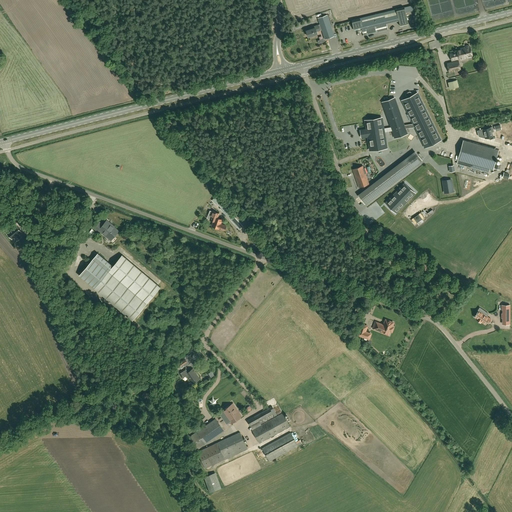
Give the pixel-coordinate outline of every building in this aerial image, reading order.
[(360,31),(362,32),(363,31),(364,35),(388,29),(386,23),(399,20),(400,26),(409,24),(405,7),(352,20),(355,30),(359,29),(360,31)] [(317,31),(320,30),(322,30),(325,39),(334,36),(327,15),(318,18),(320,24),(319,25),(309,28),(310,29),(307,31),(309,37),(317,34),(317,31)] [(472,55),(470,47),(470,46),(469,46),(468,46),(468,45),(467,45),(467,46),(466,46),(465,46),(465,47),(462,48),(461,49),(457,50),(457,52),(450,54),(452,60),(459,58),(460,60),(467,58),(467,57),(472,55)] [(460,70),(458,61),(447,63),(450,72),(460,70)] [(459,88),(458,80),(450,81),(451,88),(459,88)] [(425,147),(440,140),(417,93),(403,100),(414,124),(404,125),(405,128),(415,127),(425,147)] [(382,102),(391,127),(383,129),(381,118),(365,121),(370,150),(386,148),(384,132),(392,130),(395,138),(407,133),(405,128),(404,125),(395,98),(382,102)] [(448,108),(440,110),(440,113),(444,112),(445,118),(448,117),(448,115),(450,114),(448,108)] [(483,129),(485,138),(493,136),(492,132),(494,131),(492,127),(483,129)] [(493,169),(498,148),(463,139),(457,160),(493,169)] [(372,203),(381,200),(420,169),(419,165),(424,161),(423,158),(414,147),(413,148),(405,154),(400,155),(402,158),(403,159),(400,160),(399,157),(399,158),(394,159),(388,164),(390,166),(393,165),(394,168),(387,173),(388,176),(387,177),(387,179),(362,199),(367,205),(370,203),(372,203)] [(363,166),(353,169),(359,187),(369,184),(366,173),(367,173),(365,168),(364,168),(363,166)] [(449,189),(452,188),(451,179),(443,181),(445,193),(450,192),(449,189)] [(402,199),(405,202),(414,193),(405,184),(386,203),(396,212),(404,203),(401,200),(402,199)] [(212,200),(240,230),(247,223),(220,193),(212,200)] [(219,229),(225,231),(226,226),(221,224),(222,220),(217,218),(219,214),(213,211),(213,212),(210,211),(209,215),(211,216),(210,220),(214,221),(212,226),(219,229)] [(102,226),(99,224),(100,222),(95,229),(99,232),(100,231),(111,240),(119,231),(114,227),(114,226),(107,220),(102,226)] [(16,225),(7,232),(12,239),(14,237),(17,240),(21,237),(18,234),(21,232),(16,225)] [(113,266),(98,253),(79,275),(132,320),(160,287),(122,255),(113,266)] [(502,318),(503,318),(510,318),(510,305),(502,305),(502,310),(503,310),(503,313),(502,313),(502,318)] [(482,313),(484,310),(480,308),(478,310),(478,311),(474,317),(476,318),(476,319),(481,322),(485,324),(486,322),(488,323),(491,319),(482,313)] [(389,335),(390,331),(392,332),(394,327),(392,327),(393,322),(385,319),(383,325),(375,322),(373,328),(381,331),(381,332),(389,335)] [(356,334),(368,338),(370,333),(358,329),(356,334)] [(180,370),(180,371),(182,374),(185,372),(192,384),(200,379),(193,369),(189,371),(186,367),(184,365),(188,363),(185,359),(178,364),(179,364),(176,368),(178,372),(180,370)] [(222,411),(223,411),(220,414),(223,418),(224,417),(225,419),(224,419),(227,423),(230,421),(231,423),(242,416),(233,403),(222,411)] [(259,421),(261,424),(275,416),(270,407),(247,420),(250,426),(259,421)] [(259,443),(290,426),(283,414),(253,430),(259,443)] [(215,419),(190,436),(199,449),(224,431),(215,419)] [(198,451),(205,468),(248,449),(240,432),(198,451)] [(262,448),(269,461),(298,445),(291,432),(262,448)] [(221,488),(215,473),(204,477),(209,492),(221,488)]
